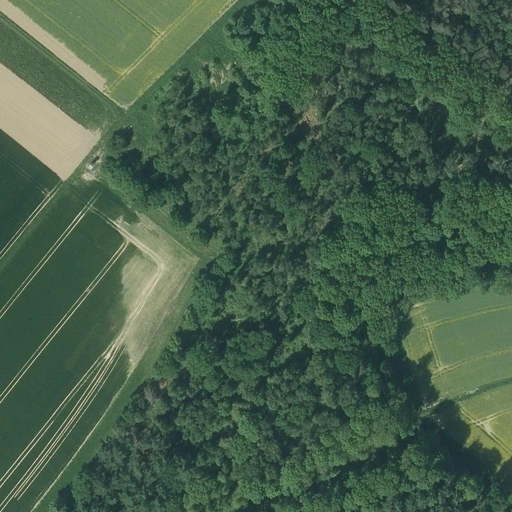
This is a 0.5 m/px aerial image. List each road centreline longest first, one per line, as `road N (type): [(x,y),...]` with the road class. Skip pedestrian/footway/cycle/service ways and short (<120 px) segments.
road 1 (track): [(241,0),(124,113),(0,270)]
road 2 (track): [(0,14),(124,113)]
road 3 (track): [(511,97),(391,0)]
